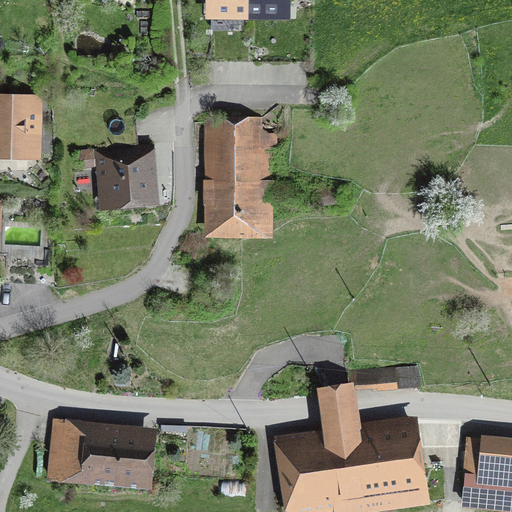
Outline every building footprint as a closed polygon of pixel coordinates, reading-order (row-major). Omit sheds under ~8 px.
[(211,0),(212,12),(248,12),(248,0),(211,0)] [(248,0),(248,12),(284,12),(284,0),(248,0)] [(34,102),(0,100),(0,151),(33,152),(34,102)] [(131,116),(103,118),(105,147),(134,144),(131,116)] [(276,125),(216,125),(216,205),(212,205),(212,228),(265,228),(265,198),(255,198),(255,179),(270,179),(270,147),(276,147),(276,125)] [(148,199),(144,147),(78,152),(78,159),(86,158),(86,165),(98,164),(101,203),(148,199)] [(333,187),(308,190),(310,203),(335,200),(333,187)] [(1,258),(1,282),(21,282),(22,258),(1,258)] [(22,258),(21,282),(45,282),(45,258),(22,258)] [(421,386),(419,365),(360,370),(361,390),(421,386)] [(327,411),(331,438),(287,445),(295,506),(335,501),(337,511),(352,511),(424,502),(414,426),(356,435),(352,409),(349,387),(324,391),(327,411)] [(144,477),(148,439),(93,433),(94,426),(59,423),(54,476),(89,480),(89,479),(95,479),(95,473),(144,477)] [(511,442),(471,439),(467,475),(511,479),(511,442)]
